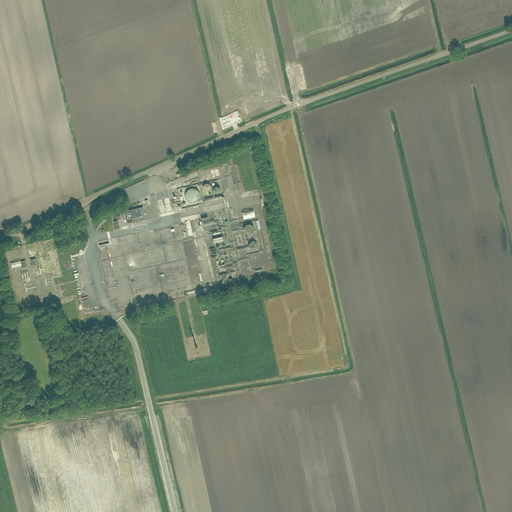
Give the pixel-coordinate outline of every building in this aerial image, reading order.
[(227,126),(241,120),(239,115),(225,121),(227,126)] [(187,195),(187,196),(187,197),(187,198),(188,198),(188,199),(189,199),(189,200),(190,200),(190,201),(191,201),(192,201),(193,201),(194,201),(195,201),(195,200),(196,200),(197,200),(197,199),(198,199),(198,198),(198,197),(199,197),(199,196),(199,195),(199,194),(199,193),(198,193),(198,192),(198,191),(197,191),(197,190),(196,190),(196,189),(195,189),(194,189),(193,189),(192,189),(191,189),(190,189),(189,190),(188,190),(188,191),(187,192),(187,193),(187,194),(187,195)] [(145,219),(143,207),(125,211),(127,220),(131,219),(132,222),(145,219)] [(255,217),(254,210),(242,213),(244,219),(255,217)] [(259,219),(254,221),(255,226),(257,225),(258,229),(262,229),(259,219)] [(190,236),(194,235),(190,221),(186,222),(190,236)] [(245,228),(245,229),(245,230),(245,231),(246,231),(246,232),(247,232),(247,233),(248,233),(249,233),(250,233),(251,233),(252,233),(253,233),(253,232),(254,232),(254,231),(254,230),(255,230),(255,229),(255,228),(255,227),(254,227),(254,226),(254,225),(253,225),(253,224),(252,224),(251,224),(250,224),(249,224),(248,224),(247,224),(247,225),(246,225),(246,226),(245,226),(245,227),(245,228)]
